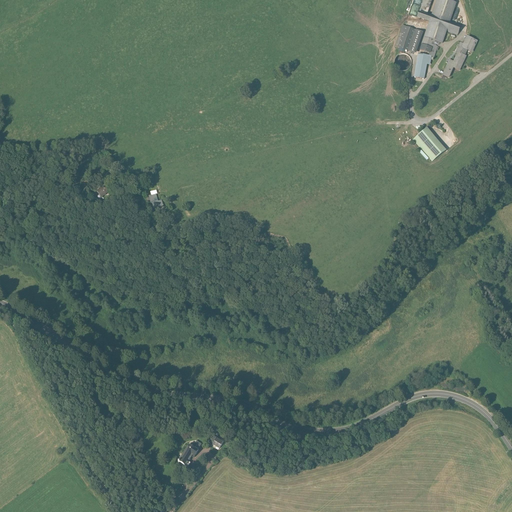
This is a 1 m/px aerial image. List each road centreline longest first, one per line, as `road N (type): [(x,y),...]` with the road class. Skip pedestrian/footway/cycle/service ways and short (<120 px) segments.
road 1 (secondary): [(0,306),(129,384),(167,397),(237,401),(320,435),(346,431),(404,400),(448,394),(482,410),(511,450)]
road 2 (track): [(118,511),(19,334),(0,316)]
road 3 (track): [(487,75),(426,121),(412,111),(413,97),(464,26),(457,0)]
